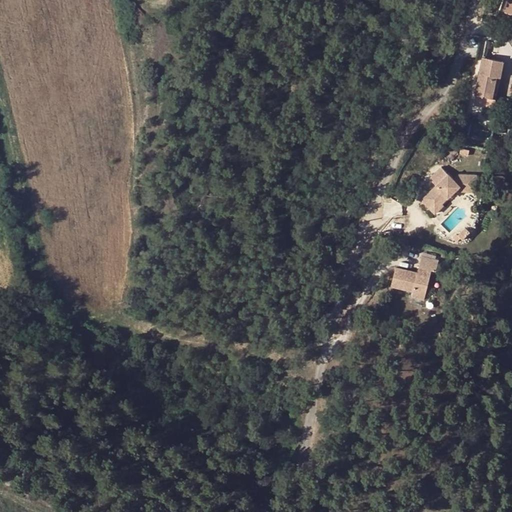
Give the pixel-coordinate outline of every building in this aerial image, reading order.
[(483,57),(475,95),(486,97),(484,107),(482,115),(493,117),(496,99),(496,98),(493,97),(497,77),(500,77),(504,61),(483,57)] [(475,95),(473,105),(484,107),(486,97),(475,95)] [(429,211),(439,206),(437,203),(452,194),(466,197),(470,182),(454,179),(447,182),(439,168),(427,174),(432,184),(419,190),(429,211)] [(466,232),(463,227),(452,233),(454,238),(466,232)] [(395,265),(390,283),(413,289),(412,295),(425,298),(433,269),(437,270),(440,259),(422,254),(417,271),(395,265)]
